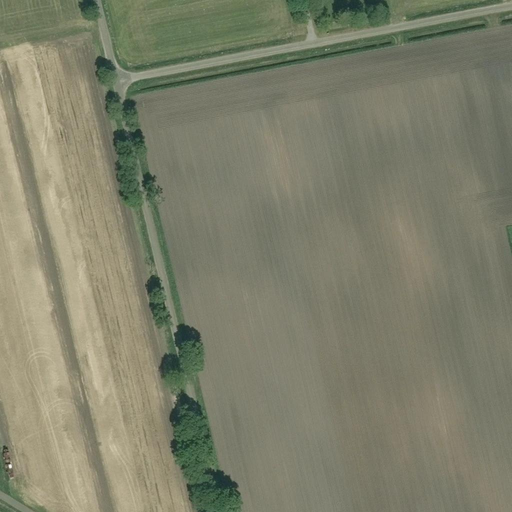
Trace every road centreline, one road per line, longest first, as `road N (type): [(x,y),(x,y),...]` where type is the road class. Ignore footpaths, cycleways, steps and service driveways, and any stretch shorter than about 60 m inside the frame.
road 1 (unclassified): [(218,511),(115,79)]
road 2 (unclassified): [(115,79),(511,5)]
